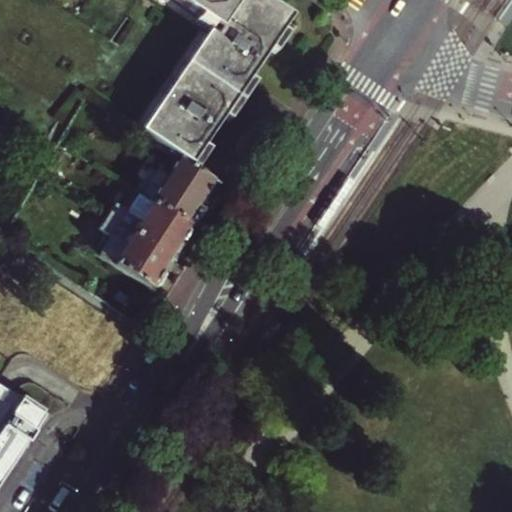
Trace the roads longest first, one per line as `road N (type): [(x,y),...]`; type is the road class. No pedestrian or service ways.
road 1 (primary): [(85,511),(404,32)]
road 2 (secondary): [(511,95),(458,71),(404,32)]
